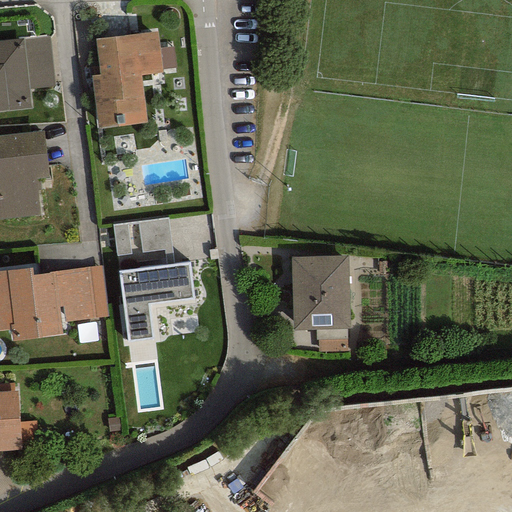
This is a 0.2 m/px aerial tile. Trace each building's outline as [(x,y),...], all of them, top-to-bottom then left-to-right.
[(156,32),(95,40),(99,76),(91,77),(97,128),(147,122),(141,75),(161,72),(156,32)] [(49,38),(24,40),(29,89),(54,87),(49,38)] [(0,111),(31,109),(29,89),(24,40),(0,42),(0,111)] [(43,131),(0,134),(0,219),(40,216),(36,180),(48,179),(43,131)] [(167,218),(111,226),(116,257),(164,250),(165,265),(173,264),(167,218)] [(347,257),(291,258),(292,330),(348,330),(347,257)] [(165,265),(118,271),(127,342),(153,339),(149,305),(193,299),(188,263),(173,264),(165,265)] [(31,268),(0,271),(0,330),(11,329),(12,342),(62,336),(60,322),(107,317),(102,265),(50,271),(51,274),(32,276),(31,268)] [(16,391),(0,391),(0,450),(20,450),(16,391)] [(22,418),(23,440),(37,439),(36,418),(22,418)]
